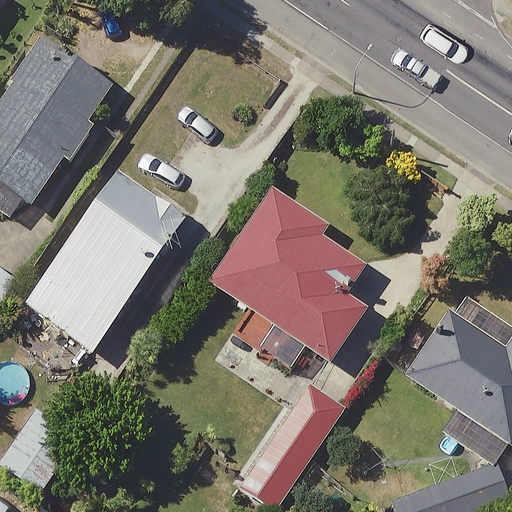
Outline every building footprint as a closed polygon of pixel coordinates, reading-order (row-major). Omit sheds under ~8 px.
[(0,0),(0,30),(14,9),(0,0)] [(117,96),(50,51),(0,125),(0,190),(37,216),(117,96)] [(189,236),(122,189),(33,317),(100,363),(189,236)] [(341,241),(280,202),(218,298),(341,378),(376,324),(358,312),(378,282),(333,253),(341,241)] [(0,325),(23,290),(0,274),(0,325)] [(511,359),(457,324),(414,391),(511,453),(511,359)] [(284,511),(348,419),(313,396),(245,496),(268,511),(284,511)] [(84,447),(39,418),(1,475),(46,505),(84,447)] [(511,511),(511,490),(506,474),(400,511),(511,511)] [(0,511),(12,511),(0,503),(0,511)]
